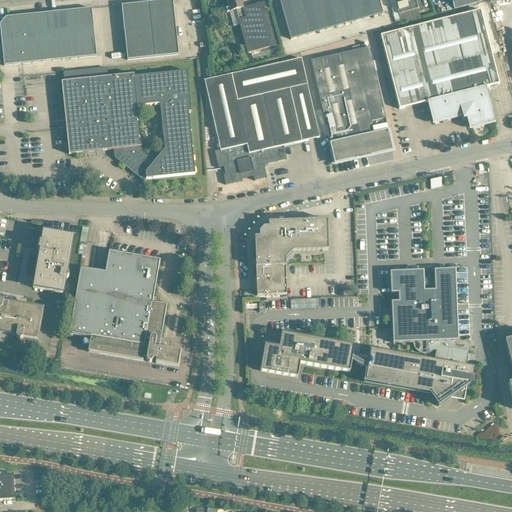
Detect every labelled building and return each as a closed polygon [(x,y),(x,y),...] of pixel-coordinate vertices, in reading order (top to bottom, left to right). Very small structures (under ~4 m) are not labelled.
[(240,0),(226,0),(230,12),(229,13),(233,27),(239,25),(248,54),(276,46),(264,3),(243,9),(240,0)] [(383,14),(378,0),(279,0),(290,40),(383,14)] [(418,10),(415,0),(394,0),(400,22),(420,17),(418,10)] [(482,0),(451,0),(454,10),(483,2),(482,0)] [(122,6),(127,61),(178,55),(173,1),(122,6)] [(6,18),(0,24),(0,27),(4,67),(97,57),(92,9),(6,18)] [(499,85),(481,11),(381,36),(400,110),(428,103),(434,123),(461,116),(462,118),(466,121),(468,120),(470,129),(493,123),(485,89),(499,85)] [(393,152),(370,48),(311,61),(334,165),(393,152)] [(231,75),(204,81),(220,152),(214,153),(218,169),(223,167),(225,175),(223,176),(225,186),(242,182),(241,180),(253,177),(254,181),(266,178),(263,165),(287,160),(284,147),(319,139),(301,60),(231,75)] [(69,155),(114,150),(115,158),(143,180),(195,175),(189,113),(191,113),(187,72),(134,77),(134,75),(61,82),(69,155)] [(443,169),(432,170),(433,179),(444,179),(443,169)] [(86,176),(74,178),(76,188),(87,186),(86,176)] [(313,251),(312,221),(312,219),(307,219),(307,221),(297,222),(298,251),(313,251)] [(328,250),(327,221),(317,221),(317,219),(312,219),(312,221),(313,251),(328,250)] [(298,251),(297,222),(283,222),(283,220),(279,220),(279,222),(268,223),(269,228),(264,228),(259,233),(260,237),(255,238),(256,263),(253,263),(253,268),(256,268),(286,267),(286,260),(293,252),(298,251)] [(40,250),(33,289),(63,294),(65,280),(67,280),(69,278),(69,276),(68,273),(67,273),(73,237),(43,232),(41,243),(40,242),(38,245),(37,246),(38,249),(40,250)] [(78,280),(69,333),(69,334),(70,335),(91,338),(91,340),(90,340),(89,343),(89,345),(88,351),(88,352),(89,352),(142,362),(143,361),(144,358),(146,358),(146,359),(146,360),(147,361),(147,362),(148,362),(149,363),(150,363),(151,363),(151,362),(152,362),(153,361),(153,360),(156,360),(155,363),(155,364),(156,364),(167,366),(177,368),(178,368),(178,367),(181,353),(181,352),(180,352),(170,350),(159,348),(160,339),(161,339),(162,338),(167,306),(167,305),(156,303),(155,304),(153,304),(160,261),(160,260),(110,252),(109,252),(109,253),(105,273),(81,269),(80,269),(78,280)] [(286,280),(286,267),(256,268),(256,276),(254,277),(254,281),(256,281),(286,280)] [(476,360),(467,358),(468,352),(463,351),(463,354),(456,353),(456,341),(458,341),(455,271),(428,271),(429,292),(418,292),(418,272),(390,273),(391,294),(398,294),(399,303),(391,303),(393,344),(412,344),(412,345),(412,346),(413,347),(413,348),(414,349),(414,350),(415,351),(416,352),(417,353),(418,353),(420,354),(421,354),(422,354),(424,354),(425,354),(427,354),(428,354),(429,353),(430,353),(432,352),(433,351),(435,351),(434,361),(369,350),(367,365),(357,361),(356,365),(366,370),(364,382),(429,393),(438,407),(456,395),(463,396),(465,389),(470,385),(475,386),(476,383),(473,383),(474,373),(465,371),(465,370),(474,372),(476,360)] [(287,295),(286,280),(256,281),(254,281),(254,286),(257,286),(257,296),(287,295)] [(37,340),(43,310),(3,303),(4,302),(1,300),(0,299),(0,333),(16,336),(16,338),(19,340),(20,340),(23,339),(23,338),(37,340)] [(351,362),(356,365),(357,361),(352,358),(354,347),(281,334),(279,348),(265,346),(260,372),(297,379),(300,364),(350,373),(351,362)] [(4,473),(4,472),(0,471),(0,501),(15,500),(13,475),(4,476),(4,473)]
